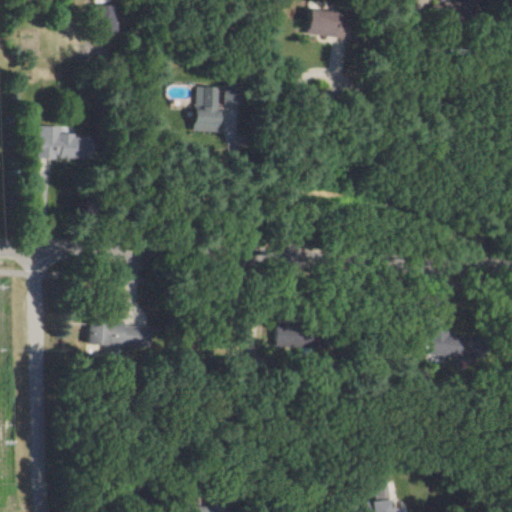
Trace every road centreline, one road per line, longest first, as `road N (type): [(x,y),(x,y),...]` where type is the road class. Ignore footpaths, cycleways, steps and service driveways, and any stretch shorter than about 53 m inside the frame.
road 1 (tertiary): [(0,249),(511,273)]
road 2 (residential): [(34,250),(44,511)]
